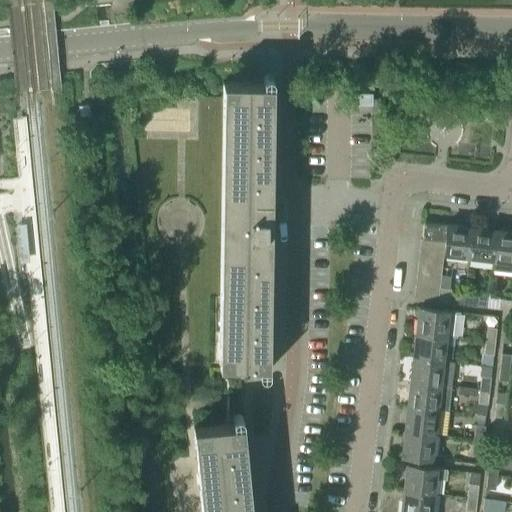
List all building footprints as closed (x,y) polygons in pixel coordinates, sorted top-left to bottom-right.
[(269,364),(272,82),(222,81),(219,364),(225,364),(224,378),(249,378),(249,364),(269,364)] [(0,193),(0,237),(9,280),(28,278),(19,192),(11,192),(0,193)] [(467,256),(470,226),(446,224),(445,224),(424,222),(421,238),(444,241),(442,253),(467,256)] [(492,259),(495,229),(470,226),(467,256),(492,259)] [(511,231),(495,229),(492,259),(491,269),(511,271),(511,231)] [(444,241),(421,238),(420,238),(419,250),(442,253),(444,241)] [(442,253),(419,250),(418,262),(440,265),(442,253)] [(439,277),(440,265),(418,262),(416,274),(439,277)] [(438,289),(439,277),(416,274),(415,286),(438,289)] [(436,301),(438,289),(415,286),(413,298),(436,301)] [(461,304),(462,295),(450,293),(449,303),(461,304)] [(462,295),(461,304),(476,306),(477,296),(462,295)] [(511,310),(511,300),(499,299),(498,309),(511,310)] [(418,307),(415,332),(444,335),(444,336),(456,337),(459,312),(447,311),(418,307)] [(485,340),(495,341),(496,328),(486,327),(485,340)] [(415,332),(412,356),(441,360),(444,336),(444,335),(415,332)] [(493,355),(495,341),(485,340),(483,353),(493,355)] [(499,367),(509,368),(511,355),(501,354),(499,367)] [(412,356),(409,381),(439,384),(450,386),(453,361),(441,360),(412,356)] [(508,381),(509,368),(499,367),(498,380),(508,381)] [(479,389),(489,390),(490,377),(481,376),(479,389)] [(409,381),(406,406),(436,409),(447,410),(450,386),(439,384),(409,381)] [(487,404),(489,390),(479,389),(477,403),(487,404)] [(503,418),(505,404),(495,403),(494,417),(503,418)] [(406,406),(404,430),(433,434),(436,409),(406,406)] [(251,511),(243,421),(193,427),(201,511),(251,511)] [(473,438),(483,439),(485,426),(475,425),(473,438)] [(492,425),(491,439),(500,440),(502,426),(492,425)] [(404,430),(401,455),(430,458),(433,434),(404,430)] [(482,453),(483,439),(473,438),(472,452),(482,453)] [(487,475),(496,476),(498,462),(488,461),(487,475)] [(403,489),(432,493),(433,479),(445,480),(446,469),(405,465),(403,489)] [(495,489),(496,476),(487,475),(485,488),(495,489)] [(466,497),(476,498),(477,485),(468,484),(466,497)] [(429,511),(432,493),(403,489),(399,511),(429,511)] [(475,511),(476,498),(466,497),(465,511),(475,511)]
